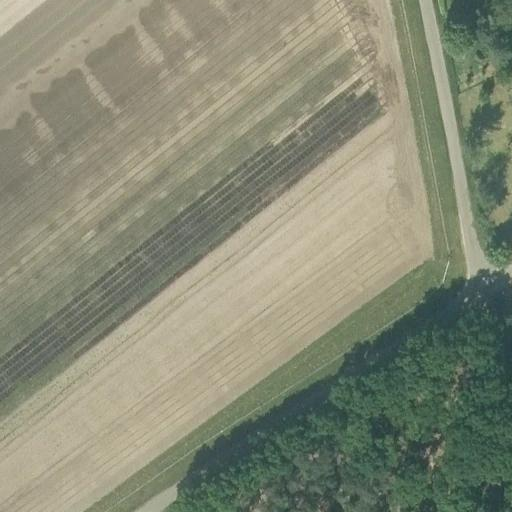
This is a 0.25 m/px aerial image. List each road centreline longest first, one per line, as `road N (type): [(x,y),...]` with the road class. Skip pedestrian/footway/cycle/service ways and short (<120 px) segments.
road 1 (unclassified): [(483,291),(162,511)]
road 2 (unclassified): [(483,291),(424,0)]
